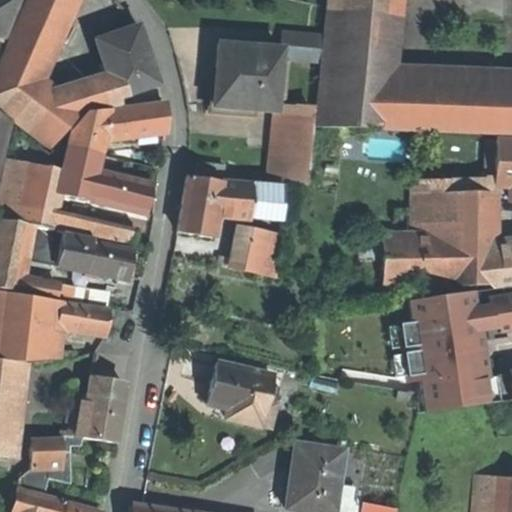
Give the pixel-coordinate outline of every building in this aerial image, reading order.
[(17,0),(0,0),(0,39),(2,40),(17,0)] [(25,0),(3,53),(25,71),(55,0),(25,0)] [(76,0),(55,0),(25,71),(40,82),(76,0)] [(383,80),(390,0),(326,0),(314,126),(378,129),(383,80)] [(107,74),(115,97),(131,92),(154,84),(149,68),(144,51),(135,53),(127,30),(96,39),(107,74)] [(212,106),(273,111),(278,50),(217,45),(214,76),(212,106)] [(25,71),(3,53),(0,60),(0,108),(49,146),(79,112),(55,93),(40,82),(25,71)] [(117,104),(115,97),(107,74),(55,93),(79,112),(117,104)] [(511,86),(383,80),(378,129),(511,133),(511,86)] [(158,99),(154,84),(131,92),(132,103),(158,99)] [(162,103),(108,109),(101,141),(161,132),(162,120),(162,103)] [(309,110),(276,107),(269,183),(282,184),(305,187),(311,126),(307,126),(309,110)] [(68,133),(65,147),(98,155),(101,141),(108,109),(86,111),(68,133)] [(0,160),(10,122),(0,116),(0,160)] [(511,141),(494,141),(493,180),(493,185),(509,186),(511,186),(511,141)] [(65,147),(59,171),(64,172),(59,195),(87,202),(94,172),(98,155),(65,147)] [(0,184),(0,218),(20,223),(21,221),(52,227),(55,215),(59,195),(64,172),(59,171),(23,163),(23,151),(8,148),(0,184)] [(195,176),(224,178),(225,166),(196,163),(195,176)] [(151,185),(94,172),(87,202),(144,214),(148,200),(151,185)] [(221,182),(184,177),(180,205),(176,232),(212,237),(215,215),(221,182)] [(220,180),(221,182),(215,215),(248,218),(248,211),(250,184),(220,180)] [(381,286),(494,286),(494,256),(493,192),(476,192),(476,180),(411,180),(410,233),(380,233),(381,286)] [(493,180),(476,180),(476,192),(493,192),(493,185),(493,180)] [(251,182),(250,184),(248,211),(280,213),(282,184),(269,183),(251,182)] [(133,232),(55,215),(52,227),(130,245),(133,232)] [(0,288),(20,292),(22,280),(31,227),(0,221),(0,288)] [(248,229),(247,236),(241,270),(259,273),(267,232),(248,229)] [(281,235),(267,232),(259,273),(274,276),(281,235)] [(55,267),(72,270),(77,241),(78,237),(61,234),(60,240),(58,251),(55,267)] [(247,236),(235,234),(230,261),(228,268),(241,270),(247,236)] [(72,270),(127,281),(130,267),(133,251),(77,241),(72,270)] [(494,286),(511,284),(509,254),(494,256),(494,286)] [(72,289),(22,280),(20,292),(70,301),(72,289)] [(73,287),(73,290),(95,293),(93,305),(104,306),(106,291),(73,287)] [(73,290),(72,289),(70,301),(93,305),(95,293),(73,290)] [(426,411),(494,403),(485,332),(511,329),(511,290),(481,294),(481,289),(410,298),(412,320),(390,323),(396,376),(421,373),(426,411)] [(0,359),(20,362),(27,296),(0,290),(0,359)] [(49,358),(53,329),(57,303),(57,301),(27,296),(20,362),(49,358)] [(53,329),(102,336),(103,328),(104,324),(106,310),(57,303),(53,329)] [(127,313),(106,310),(104,324),(116,325),(127,313)] [(0,455),(9,457),(20,362),(0,359),(0,455)] [(271,376),(215,362),(210,384),(205,404),(226,409),(223,418),(258,427),(266,395),(271,376)] [(79,436),(112,442),(117,413),(122,383),(89,377),(86,394),(79,436)] [(78,445),(79,436),(86,394),(79,393),(75,412),(66,410),(64,423),(68,423),(66,434),(59,434),(59,440),(59,445),(61,445),(61,467),(28,467),(17,478),(17,486),(43,493),(45,478),(69,484),(67,446),(78,445)] [(276,397),(266,395),(258,427),(268,429),(276,397)] [(340,451),(292,444),(288,472),(296,473),(291,509),(311,511),(331,511),(335,484),(340,451)] [(28,445),(28,467),(61,467),(61,445),(59,445),(28,445)] [(283,508),(291,509),(296,473),(288,472),(286,490),(283,508)] [(511,511),(511,477),(477,475),(473,511),(511,511)] [(354,487),(335,484),(331,511),(358,511),(359,504),(352,502),(354,487)] [(14,491),(9,511),(98,511),(14,491)]
